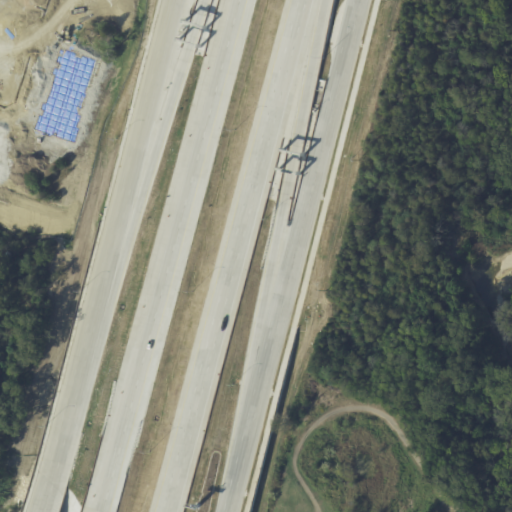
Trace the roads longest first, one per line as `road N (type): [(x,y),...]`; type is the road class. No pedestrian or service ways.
road 1 (motorway): [(238,0),(100,511)]
road 2 (secondary): [(226,511),(363,0)]
road 3 (motorway): [(163,511),(298,0)]
road 4 (motorway): [(251,417),(275,243),(324,0)]
road 5 (motorway): [(202,0),(119,270),(90,333)]
road 6 (secondary): [(170,5),(90,333)]
